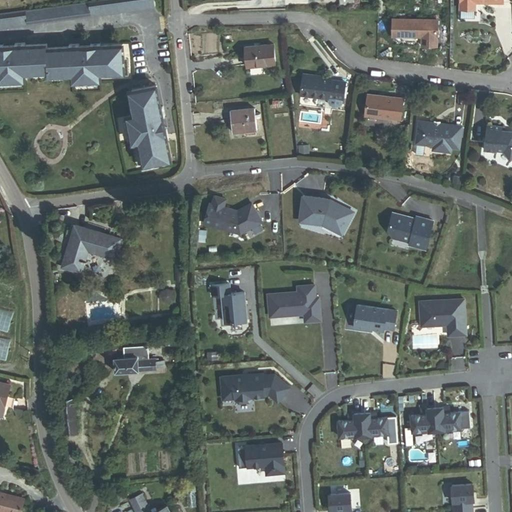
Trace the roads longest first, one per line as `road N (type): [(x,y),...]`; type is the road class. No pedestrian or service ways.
road 1 (residential): [(179,23),(303,17),(366,68),(511,79)]
road 2 (residential): [(189,181),(299,163),(396,178),(479,199),(481,251)]
road 3 (residential): [(78,511),(49,436),(22,208)]
road 4 (residential): [(309,511),(305,432),(319,407),(354,390),(489,375)]
road 5 (residential): [(22,208),(189,181)]
road 6 (residential): [(189,181),(179,23)]
road 7 (residential): [(489,375),(495,511)]
